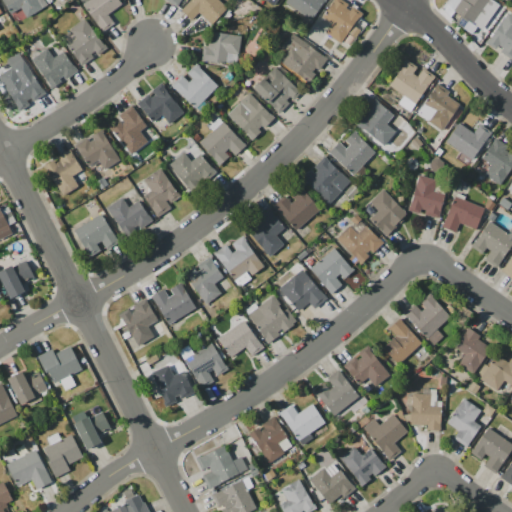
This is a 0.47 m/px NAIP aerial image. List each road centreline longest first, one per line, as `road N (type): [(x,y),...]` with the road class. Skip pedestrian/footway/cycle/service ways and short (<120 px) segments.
road 1 (residential): [(405,0),(311,126),(204,222),(73,293)]
road 2 (residential): [(511,319),(422,257),(292,366),(154,449)]
road 3 (residential): [(0,144),(183,511)]
road 4 (residential): [(156,41),(3,150)]
road 5 (residential): [(392,0),(511,108)]
road 6 (residential): [(376,511),(433,471),(493,511)]
